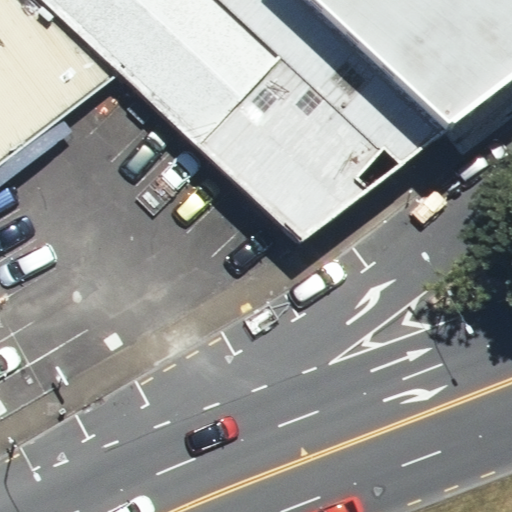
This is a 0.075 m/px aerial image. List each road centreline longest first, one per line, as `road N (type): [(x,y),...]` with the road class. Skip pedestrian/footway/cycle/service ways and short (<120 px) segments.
road 1 (unclassified): [(130,511),(316,346),(511,200)]
road 2 (secondary): [(167,511),(511,375)]
